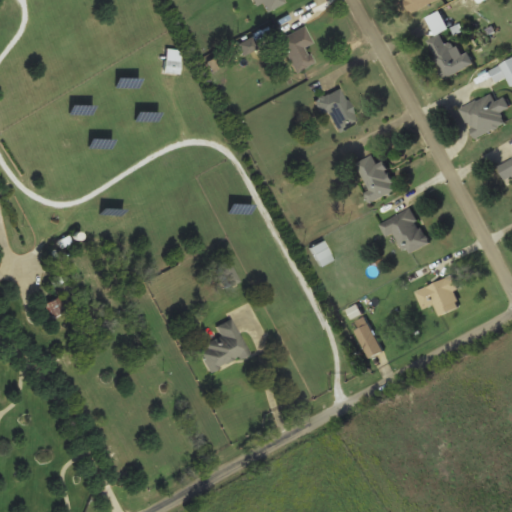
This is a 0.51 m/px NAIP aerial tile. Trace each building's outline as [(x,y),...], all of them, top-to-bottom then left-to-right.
[(288,1),(287,0),(253,0),(256,5),(261,2),(267,12),(288,1)] [(406,0),(411,12),(442,0),(406,0)] [(475,65),(469,52),(462,55),(455,40),(446,44),(441,32),(449,29),(441,11),(428,16),(437,36),(428,40),(445,78),(475,65)] [(314,64),(306,47),(313,44),(305,26),(276,40),(283,55),(287,52),(296,72),(314,64)] [(180,61),(164,60),(163,72),(179,73),(180,61)] [(508,77),(511,85),(511,61),(474,78),(479,89),(508,77)] [(338,132),(358,123),(342,88),(316,100),(322,114),(329,111),(338,132)] [(462,109),(478,138),(507,122),(502,113),(511,107),(505,96),(497,101),(492,92),(462,109)] [(372,201),(397,191),(385,161),(377,164),(374,156),(357,162),(372,201)] [(506,181),(511,178),(511,158),(498,165),(506,181)] [(381,223),(388,238),(396,233),(407,254),(430,243),(413,208),(381,223)] [(333,259),(323,241),(311,247),(321,266),(333,259)] [(440,315),(463,306),(453,277),(417,290),(424,309),(436,304),(440,315)] [(233,317),(216,325),(221,337),(200,347),(211,371),(249,354),(233,317)] [(370,358),(383,351),(370,323),(356,329),(370,358)]
